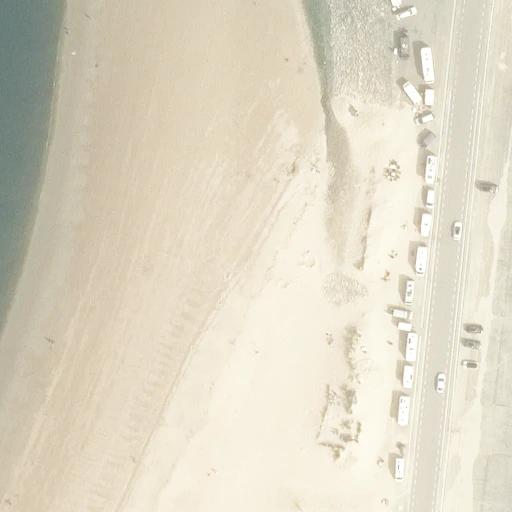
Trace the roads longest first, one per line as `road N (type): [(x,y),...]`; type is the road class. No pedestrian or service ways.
road 1 (unknown): [(412,0),(391,294),(356,511)]
road 2 (unclassified): [(420,511),(479,0)]
